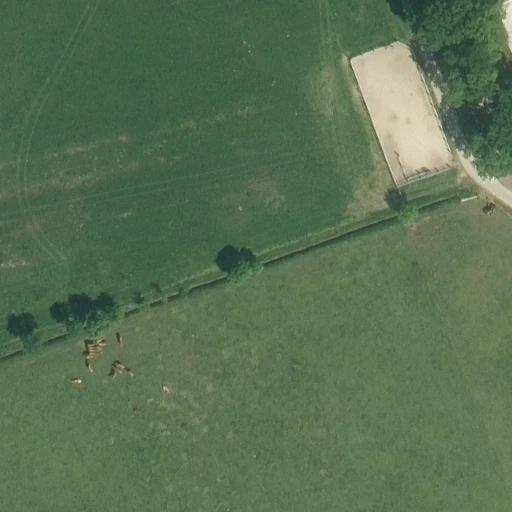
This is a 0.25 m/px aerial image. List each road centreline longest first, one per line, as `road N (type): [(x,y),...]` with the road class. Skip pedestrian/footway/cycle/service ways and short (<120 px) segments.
road 1 (track): [(405,0),(470,161)]
road 2 (track): [(444,0),(481,102),(511,139)]
